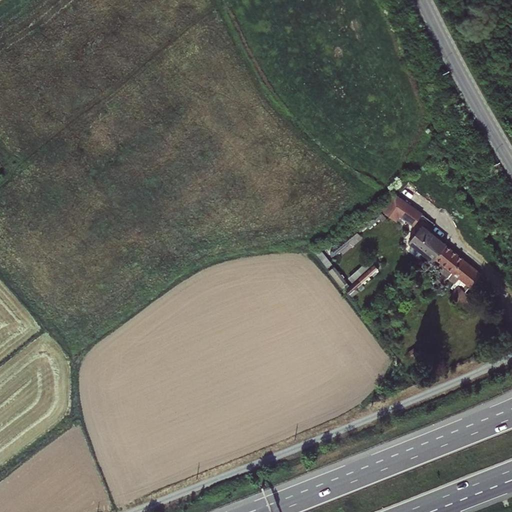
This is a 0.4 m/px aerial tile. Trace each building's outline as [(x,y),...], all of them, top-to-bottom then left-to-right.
[(399,217),(412,226),(422,213),(394,193),(381,211),(396,221),(399,217)] [(446,246),(429,232),(428,233),(422,228),(410,242),(434,261),(435,259),(446,246)] [(446,246),(435,259),(452,273),(462,260),(446,246)] [(335,264),(329,268),(346,292),(378,270),(370,259),(344,278),(335,264)] [(434,261),(430,264),(441,274),(432,283),(437,288),(447,278),(452,273),(435,259),(434,261)] [(462,260),(452,273),(447,278),(454,284),(452,288),(454,290),(450,295),(466,310),(474,301),(465,292),(480,274),(462,260)]
